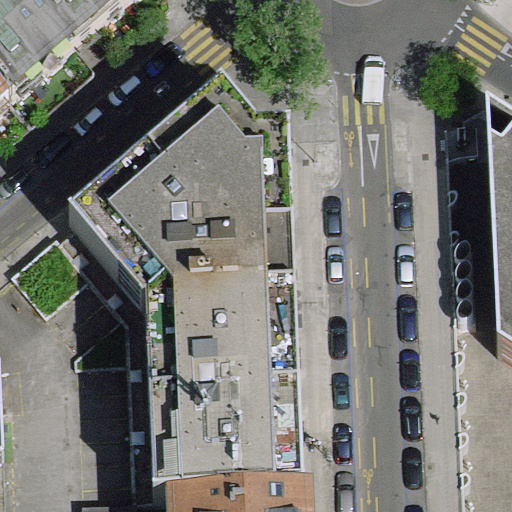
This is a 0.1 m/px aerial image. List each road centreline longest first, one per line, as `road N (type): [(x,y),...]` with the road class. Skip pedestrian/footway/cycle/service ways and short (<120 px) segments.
road 1 (residential): [(384,511),(362,41)]
road 2 (residential): [(276,0),(0,235)]
